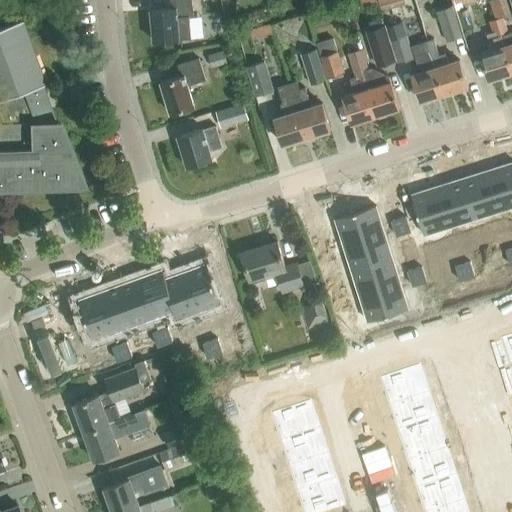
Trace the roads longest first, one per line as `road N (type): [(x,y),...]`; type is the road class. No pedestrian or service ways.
road 1 (residential): [(511,121),(204,216),(158,222)]
road 2 (residential): [(158,222),(118,106),(107,0)]
road 3 (residential): [(62,511),(0,335)]
road 4 (residential): [(158,222),(0,289)]
road 5 (unknown): [(296,188),(345,330)]
